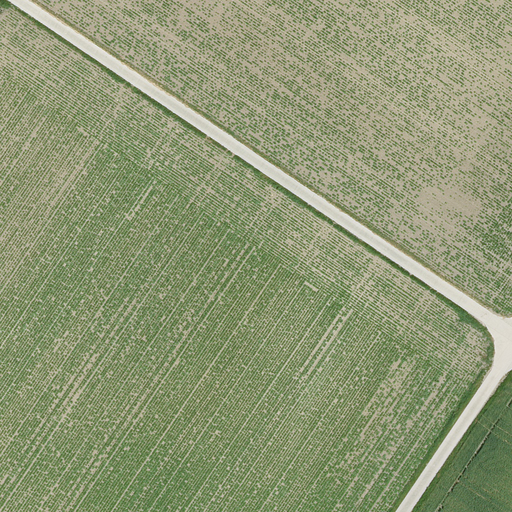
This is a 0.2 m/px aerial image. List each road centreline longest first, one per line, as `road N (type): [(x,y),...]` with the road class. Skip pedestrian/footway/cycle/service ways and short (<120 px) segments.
road 1 (track): [(21,0),(511,332)]
road 2 (track): [(511,356),(406,511)]
